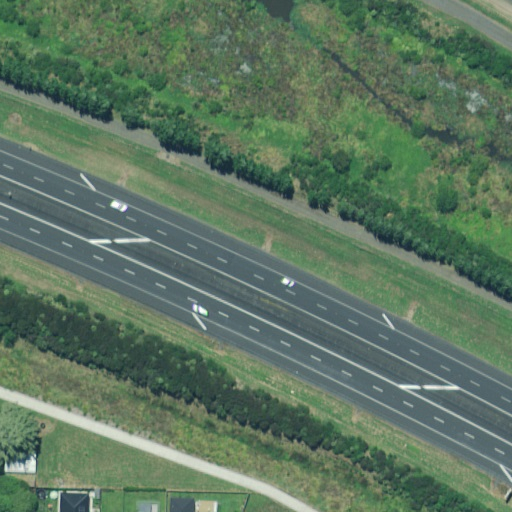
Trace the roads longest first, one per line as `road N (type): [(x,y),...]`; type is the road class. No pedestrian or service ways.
road 1 (motorway): [(511,450),(236,310),(0,208)]
road 2 (motorway): [(0,170),(251,279),(511,411)]
road 3 (track): [(0,83),(158,141),(511,307)]
